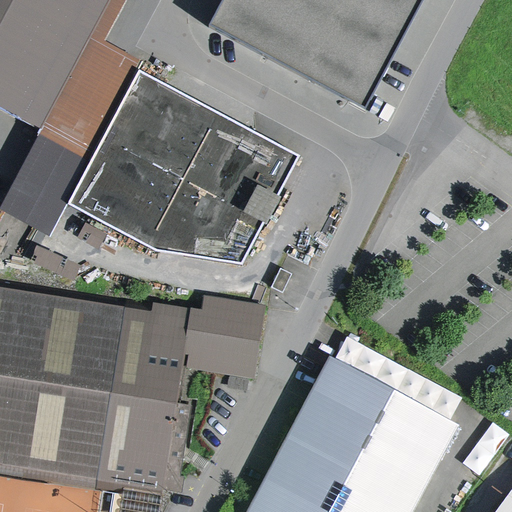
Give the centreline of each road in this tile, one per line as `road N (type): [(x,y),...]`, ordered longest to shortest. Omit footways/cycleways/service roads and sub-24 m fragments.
road 1 (residential): [(390,166),(212,511)]
road 2 (residential): [(390,166),(188,63),(172,30),(178,0)]
road 3 (residential): [(476,0),(390,166)]
